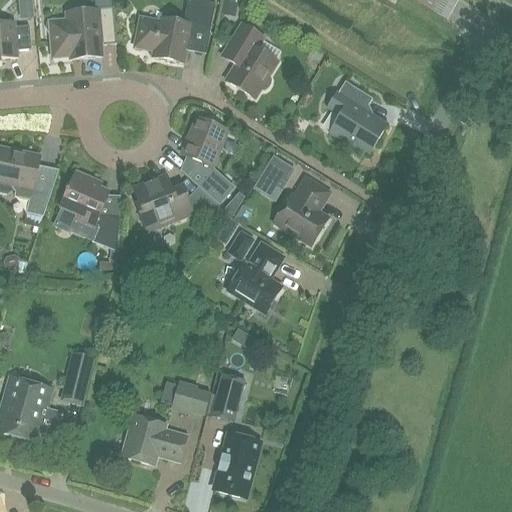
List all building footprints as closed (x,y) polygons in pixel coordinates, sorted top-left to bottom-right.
[(208,36),(214,5),(188,0),(186,0),(182,24),(159,20),(158,23),(139,19),(133,49),(152,53),(151,59),(183,65),(189,32),(208,36)] [(224,2),(222,16),(234,18),(236,4),(224,2)] [(100,47),(115,46),(112,9),(95,10),(95,12),(66,15),(66,23),(49,25),(52,59),(69,57),(70,61),(101,59),(100,47)] [(16,53),(30,51),(28,27),(14,29),(14,23),(0,24),(0,67),(1,67),(0,62),(17,60),(16,53)] [(269,76),(277,63),(256,50),(263,39),(241,26),(226,50),(240,59),(225,83),(253,101),(258,93),(264,92),(267,89),(269,86),(270,81),(269,76)] [(369,155),(386,126),(364,112),(372,100),(344,83),(337,95),(335,95),(326,109),(339,117),(328,134),(345,145),(347,141),(369,155)] [(211,169),(226,132),(196,120),(181,157),(195,163),(194,165),(183,176),(204,195),(214,183),(204,174),(207,168),(211,169)] [(42,218),(53,187),(36,184),(34,181),(38,161),(20,158),(21,155),(0,150),(0,184),(9,186),(14,194),(13,198),(28,201),(23,226),(39,229),(42,218)] [(273,158),(254,187),(266,194),(271,187),(281,193),(294,171),(273,158)] [(117,254),(119,218),(102,218),(98,216),(108,193),(92,187),(94,182),(75,174),(60,210),(76,217),(74,221),(93,229),(93,228),(98,230),(92,244),(117,254)] [(146,234),(193,215),(184,194),(173,198),(165,177),(132,190),(141,211),(137,213),(146,234)] [(317,214),(329,194),(305,180),(293,199),(290,197),(273,224),(310,247),(327,220),(317,214)] [(227,224),(231,220),(219,209),(204,196),(196,204),(211,218),(223,229),(226,225),(227,224)] [(227,224),(226,225),(221,233),(230,239),(236,229),(227,224)] [(240,233),(226,256),(240,265),(254,242),(240,233)] [(269,281),(283,259),(260,246),(247,268),(243,266),(226,293),(264,316),(281,289),(269,281)] [(12,268),(15,268),(14,273),(24,275),(26,264),(18,262),(18,259),(13,256),(9,257),(6,258),(3,263),(4,267),(9,269),(12,268)] [(234,341),(239,344),(246,334),(241,331),(234,341)] [(83,409),(94,360),(71,354),(59,403),(83,409)] [(221,376),(209,419),(233,425),(244,382),(221,376)] [(51,390),(9,378),(0,411),(0,418),(1,419),(0,423),(0,434),(33,444),(37,427),(62,435),(67,418),(56,415),(57,413),(46,410),(51,390)] [(179,382),(170,411),(189,417),(189,415),(203,419),(210,396),(196,392),(198,388),(179,382)] [(166,425),(132,416),(121,457),(155,467),(157,457),(179,463),(187,436),(165,430),(166,425)] [(246,500),(254,466),(223,458),(214,492),(246,500)]
